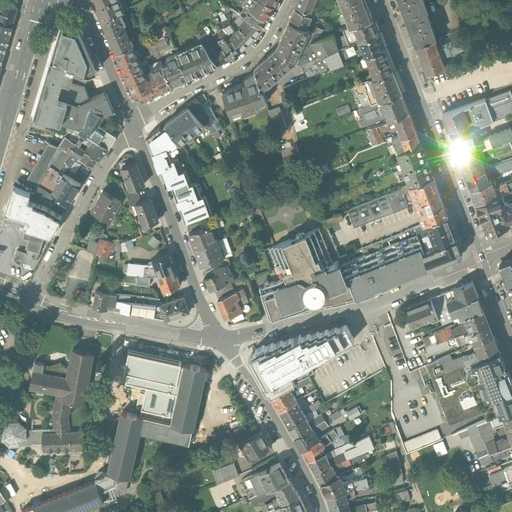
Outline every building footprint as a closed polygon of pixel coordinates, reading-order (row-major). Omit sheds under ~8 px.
[(15,6),(2,2),(2,1),(0,0),(0,2),(0,1),(0,21),(10,24),(15,6)] [(119,0),(92,0),(102,21),(118,14),(124,11),(119,0)] [(274,6),(261,0),(255,0),(255,1),(254,0),(249,0),(245,7),(250,9),(246,17),(250,19),(263,27),(274,6)] [(315,0),(298,0),(296,6),(311,12),(315,0)] [(365,0),(350,0),(342,3),(346,16),(340,18),(342,24),(348,22),(350,26),(354,25),(372,18),(365,0)] [(399,0),(406,16),(424,9),(426,9),(423,1),(421,1),(420,0),(399,0)] [(464,1),(452,5),(462,30),(474,25),(464,1)] [(312,15),(295,8),(289,21),(306,28),(312,15)] [(424,9),(406,16),(416,45),(434,38),(435,38),(430,23),(428,18),(424,9)] [(118,14),(102,21),(116,52),(119,51),(131,45),(131,43),(118,14)] [(372,18),(354,25),(360,40),(378,33),(372,18)] [(236,44),(240,51),(263,27),(250,19),(242,27),(231,37),(236,44)] [(229,20),(223,24),(225,28),(231,25),(229,20)] [(0,57),(10,24),(0,21),(0,57)] [(306,28),(289,21),(277,48),(254,67),(256,72),(262,90),(295,63),(310,30),(306,28)] [(79,29),(61,23),(41,89),(33,116),(55,120),(67,124),(79,128),(88,110),(90,107),(106,115),(108,101),(109,101),(105,92),(90,99),(84,86),(89,74),(94,72),(95,74),(97,73),(79,29)] [(225,28),(224,28),(226,30),(220,33),(223,37),(229,33),(234,29),(231,25),(225,28)] [(350,26),(342,29),(345,35),(349,44),(360,40),(354,25),(350,26)] [(206,40),(199,32),(197,34),(199,36),(204,41),(206,40)] [(231,37),(229,33),(223,37),(220,40),(225,48),(222,49),(225,52),(236,44),(231,37)] [(332,33),(311,41),(319,56),(324,54),(338,49),(334,39),(332,33)] [(384,48),(378,33),(360,40),(364,52),(365,55),(384,48)] [(344,46),(349,44),(345,35),(340,37),(344,46)] [(187,78),(207,68),(208,69),(218,64),(212,54),(204,41),(199,36),(175,47),(177,54),(187,78)] [(340,37),(334,39),(338,49),(344,46),(340,37)] [(218,51),(211,38),(206,40),(204,41),(212,54),(218,51)] [(434,38),(416,45),(426,72),(444,65),(440,54),(450,50),(447,42),(437,46),(434,38)] [(457,38),(447,42),(450,50),(451,52),(463,47),(462,44),(460,45),(457,38)] [(342,61),(357,54),(364,52),(360,40),(349,44),(344,46),(338,49),(342,61)] [(142,50),(137,41),(131,43),(139,62),(146,59),(142,50)] [(236,44),(225,52),(229,59),(240,51),(236,44)] [(139,62),(131,45),(119,51),(116,52),(138,101),(159,91),(152,74),(146,77),(139,62)] [(384,48),(365,55),(369,64),(374,77),(393,70),(384,48)] [(218,51),(212,54),(218,64),(229,59),(225,52),(222,49),(218,51)] [(338,49),(324,54),(329,67),(330,69),(343,64),(342,61),(338,49)] [(362,67),(369,64),(365,55),(364,52),(357,54),(362,67)] [(177,54),(166,59),(168,63),(163,66),(172,85),(187,78),(177,54)] [(324,54),(319,56),(326,68),(329,67),(324,54)] [(162,65),(150,71),(159,91),(172,85),(163,66),(162,65)] [(393,70),(372,78),(381,101),(401,93),(393,70)] [(256,72),(245,78),(246,83),(222,91),(230,117),(258,108),(256,103),(265,100),(262,90),(256,72)] [(308,77),(295,82),(297,88),(310,83),(308,77)] [(372,78),(354,85),(357,94),(366,91),(371,105),(381,101),(372,78)] [(442,115),(450,136),(472,128),(511,113),(511,97),(509,90),(485,99),(442,115)] [(401,93),(381,101),(387,117),(381,119),(381,120),(382,122),(393,118),(408,112),(401,93)] [(212,121),(195,98),(187,104),(189,107),(201,121),(204,125),(206,127),(212,121)] [(371,105),(358,110),(364,126),(381,120),(381,119),(387,117),(381,101),(371,105)] [(106,115),(90,107),(88,110),(101,117),(102,118),(108,117),(107,115),(106,115)] [(189,107),(165,123),(180,143),(204,125),(201,121),(189,107)] [(279,107),(268,110),(274,130),(286,127),(279,107)] [(101,117),(88,110),(79,128),(78,130),(86,136),(89,136),(95,128),(101,117)] [(408,112),(393,118),(396,124),(398,132),(399,134),(400,136),(416,131),(408,112)] [(382,122),(376,124),(379,131),(396,124),(393,118),(382,122)] [(212,121),(206,127),(212,133),(217,129),(212,121)] [(191,185),(185,170),(181,171),(176,160),(172,162),(169,151),(180,143),(165,123),(164,124),(165,126),(161,129),(160,127),(147,137),(166,187),(171,185),(185,222),(212,212),(205,194),(201,196),(196,183),(191,185)] [(61,134),(66,136),(68,137),(75,128),(78,130),(79,128),(67,124),(61,134)] [(376,124),(366,128),(372,144),(383,140),(379,131),(376,124)] [(117,138),(102,127),(100,131),(95,128),(89,136),(94,139),(108,148),(117,138)] [(78,130),(75,128),(68,137),(77,142),(80,138),(83,140),(86,136),(78,130)] [(476,140),(472,128),(450,136),(453,142),(458,158),(490,146),(492,145),(489,138),(488,135),(476,140)] [(511,133),(511,130),(489,138),(492,145),(509,138),(511,137),(511,133)] [(416,131),(400,136),(402,141),(405,150),(421,144),(416,131)] [(356,132),(341,138),(343,144),(358,138),(356,132)] [(324,142),(320,133),(312,136),(316,146),(324,142)] [(98,160),(85,151),(84,152),(75,146),(77,142),(68,137),(66,136),(60,145),(71,152),(83,160),(92,166),(98,160)] [(492,145),(490,146),(493,153),(494,156),(510,149),(511,152),(511,145),(509,138),(492,145)] [(108,148),(94,139),(85,151),(98,160),(108,148)] [(51,143),(29,179),(38,184),(50,164),(59,170),(70,154),(55,145),(51,143)] [(405,150),(397,153),(400,163),(403,169),(427,160),(421,144),(405,150)] [(296,145),(281,150),(284,160),(299,155),(296,145)] [(490,146),(458,158),(465,176),(484,169),(479,155),(484,156),(493,153),(490,146)] [(71,152),(70,154),(59,170),(80,183),(85,177),(76,171),(83,160),(71,152)] [(220,152),(214,155),(217,161),(224,158),(220,152)] [(511,157),(484,169),(465,176),(470,189),(491,181),(489,177),(511,167),(511,157)] [(427,160),(403,169),(405,175),(409,186),(433,176),(427,160)] [(136,162),(122,168),(130,188),(131,191),(137,189),(144,186),(136,162)] [(59,170),(50,164),(38,184),(69,203),(81,183),(80,183),(59,170)] [(433,176),(409,186),(416,204),(423,223),(426,222),(447,214),(433,176)] [(491,181),(470,189),(475,202),(501,192),(501,193),(511,188),(511,179),(499,185),(498,189),(495,190),(492,183),(494,182),(494,180),(491,181)] [(121,181),(113,196),(121,200),(123,202),(126,195),(125,191),(121,181)] [(25,189),(13,185),(4,213),(21,219),(27,199),(27,198),(22,197),(25,189)] [(409,186),(348,210),(356,228),(416,204),(409,186)] [(131,191),(130,188),(125,191),(126,195),(128,199),(139,195),(137,189),(131,191)] [(113,196),(102,191),(92,211),(110,221),(121,200),(113,196)] [(511,204),(504,200),(501,193),(501,192),(475,202),(485,228),(492,231),(503,227),(511,223),(511,204)] [(149,198),(136,203),(145,226),(158,221),(149,198)] [(46,210),(27,199),(21,219),(26,220),(36,226),(46,210)] [(340,212),(323,219),(325,226),(343,219),(340,212)] [(447,214),(426,222),(423,223),(414,227),(417,235),(423,251),(456,239),(447,214)] [(205,220),(187,228),(189,233),(207,226),(205,220)] [(207,226),(189,233),(195,248),(216,240),(210,225),(207,226)] [(417,235),(369,254),(369,253),(339,265),(337,261),(332,263),(318,228),(269,248),(281,278),(257,287),(269,317),(310,307),(313,299),(316,299),(318,299),(319,298),(325,304),(356,297),(356,299),(387,287),(399,281),(403,278),(429,268),(422,251),(423,251),(417,235)] [(29,264),(30,258),(37,260),(45,233),(32,229),(26,249),(27,249),(26,253),(16,250),(13,260),(29,264)] [(113,243),(106,240),(108,235),(100,232),(95,230),(93,236),(89,234),(86,241),(90,242),(87,250),(115,260),(114,246),(113,243)] [(423,251),(422,251),(429,268),(458,257),(460,256),(461,255),(462,254),(462,252),(461,251),(456,239),(423,251)] [(216,241),(195,249),(201,267),(217,260),(223,258),(222,257),(216,241)] [(169,253),(152,259),(157,275),(175,269),(169,253)] [(223,258),(217,260),(220,266),(224,265),(230,262),(227,255),(222,257),(223,258)] [(511,258),(503,262),(500,267),(507,285),(511,282),(511,258)] [(220,266),(218,266),(214,268),(216,273),(220,271),(224,279),(229,277),(224,265),(220,266)] [(150,268),(137,267),(136,275),(149,277),(150,268)] [(175,269),(157,275),(162,291),(180,285),(175,269)] [(216,273),(204,279),(210,290),(214,288),(217,287),(226,282),(224,279),(220,271),(216,273)] [(149,277),(136,275),(135,284),(149,286),(149,277)] [(472,281),(440,293),(446,308),(449,306),(478,295),(472,281)] [(217,287),(214,288),(218,299),(232,293),(228,283),(217,287)] [(96,290),(94,306),(114,310),(117,295),(117,294),(109,293),(109,289),(103,288),(102,291),(96,290)] [(242,289),(236,292),(239,299),(245,296),(242,289)] [(232,293),(218,299),(226,319),(242,312),(237,299),(239,299),(236,292),(232,293)] [(440,293),(430,297),(436,312),(446,308),(440,293)] [(160,304),(159,299),(117,295),(114,310),(165,319),(160,304)] [(160,304),(165,319),(189,310),(184,295),(175,299),(175,298),(169,300),(160,304)] [(478,295),(449,306),(454,319),(464,315),(483,308),(478,295)] [(430,297),(404,307),(411,326),(418,323),(418,324),(424,322),(424,321),(437,316),(436,312),(430,297)] [(483,308),(464,315),(467,323),(469,329),(470,329),(488,322),(483,308)] [(488,322),(470,329),(469,329),(445,338),(449,347),(472,337),(475,343),(493,335),(488,322)] [(456,323),(434,332),(434,333),(437,341),(441,340),(445,338),(469,329),(467,323),(462,323),(457,325),(456,323)] [(282,342),(275,346),(273,344),(266,348),(264,346),(256,351),(258,353),(250,357),(270,395),(311,373),(306,365),(354,339),(346,327),(338,331),(337,329),(329,333),(327,331),(320,336),(319,334),(311,338),(310,336),(302,340),(301,338),(293,342),(291,340),(284,344),(282,342)] [(434,333),(422,339),(423,341),(426,347),(437,341),(434,333)] [(493,335),(475,343),(477,349),(473,350),(474,353),(464,356),(464,357),(466,363),(499,351),(493,335)] [(386,369),(371,338),(361,343),(314,372),(318,380),(312,383),(324,405),(386,369)] [(423,341),(414,346),(417,351),(426,347),(423,341)] [(93,353),(72,349),(69,367),(64,393),(62,400),(71,402),(83,404),(84,402),(88,403),(91,400),(92,396),(90,393),(85,392),(93,353)] [(511,380),(511,381),(510,377),(511,377),(508,369),(507,369),(505,365),(504,365),(499,351),(466,363),(443,372),(440,358),(426,365),(443,408),(444,416),(446,416),(450,423),(483,411),(487,421),(490,419),(502,415),(511,410),(511,380)] [(463,355),(451,360),(449,355),(440,358),(443,372),(466,363),(464,357),(464,356),(463,355)] [(128,477),(138,431),(188,442),(205,368),(185,363),(171,423),(121,412),(108,472),(106,471),(103,471),(100,471),(98,473),(96,476),(95,478),(96,481),(22,511),(75,511),(103,501),(103,500),(125,492),(128,477)] [(50,366),(44,365),(44,364),(35,363),(30,387),(39,389),(38,391),(44,392),(44,390),(57,392),(64,393),(69,367),(62,366),(59,363),(50,366)] [(270,395),(270,396),(279,410),(296,401),(290,391),(292,389),(294,390),(315,378),(312,373),(311,373),(270,395)] [(64,393),(57,392),(52,414),(54,429),(54,433),(70,432),(68,416),(71,402),(62,400),(64,393)] [(302,410),(296,401),(279,410),(288,426),(305,416),(302,410)] [(313,404),(302,410),(305,416),(316,409),(313,404)] [(511,410),(502,415),(506,427),(511,424),(511,410)] [(330,411),(322,415),(324,419),(327,417),(332,415),(330,411)] [(338,411),(332,415),(335,419),(341,416),(338,411)] [(305,416),(288,426),(294,437),(324,419),(322,415),(321,414),(312,419),(309,423),(305,416)] [(324,419),(294,437),(301,449),(318,439),(314,432),(317,432),(328,426),(324,419)] [(487,421),(476,425),(483,439),(492,435),(491,433),(495,431),(490,419),(487,421)] [(54,429),(26,430),(18,422),(9,423),(3,430),(3,439),(10,445),(19,444),(20,443),(23,445),(42,444),(43,452),(85,450),(84,431),(70,432),(54,433),(54,429)] [(511,424),(506,427),(510,438),(504,440),(503,439),(495,442),(494,439),(484,442),(489,453),(511,444),(511,424)] [(337,428),(327,434),(329,439),(334,436),(335,437),(339,434),(338,433),(339,432),(337,428)] [(438,428),(402,443),(406,454),(442,438),(438,428)] [(460,437),(467,434),(463,428),(457,432),(460,437)] [(261,431),(239,443),(248,460),(250,459),(252,462),(268,453),(266,450),(270,448),(261,431)] [(327,434),(320,438),(324,446),(331,442),(329,439),(327,434)] [(356,446),(343,452),(346,458),(360,452),(374,447),(369,436),(355,442),(356,446)] [(318,439),(301,449),(307,460),(322,455),(319,449),(324,446),(320,438),(318,439)] [(341,439),(332,444),(335,449),(345,446),(341,439)] [(442,440),(431,444),(436,456),(447,452),(442,440)] [(511,444),(489,453),(492,460),(509,454),(508,453),(511,451),(511,444)] [(396,451),(385,456),(388,468),(400,465),(396,451)] [(343,452),(329,457),(327,460),(329,465),(346,458),(343,452)] [(360,452),(347,458),(350,464),(363,457),(360,452)] [(322,455),(307,460),(314,471),(329,465),(327,460),(325,453),(322,455)] [(329,465),(314,471),(320,482),(338,475),(334,469),(338,469),(350,464),(347,458),(346,458),(329,465)] [(233,463),(211,472),(216,484),(238,475),(233,463)] [(288,479),(279,463),(241,480),(249,497),(250,497),(256,494),(288,479)] [(494,465),(486,468),(489,474),(502,469),(500,464),(495,466),(494,465)] [(511,465),(502,469),(489,474),(493,484),(497,483),(511,477),(511,465)] [(338,475),(320,482),(327,494),(345,490),(343,482),(340,474),(338,475)] [(511,477),(497,483),(500,490),(511,486),(511,477)] [(361,478),(343,482),(345,490),(360,486),(363,485),(361,478)] [(256,494),(259,501),(273,494),(276,492),(279,498),(266,505),(269,510),(282,504),(299,496),(288,479),(256,494)] [(363,485),(360,486),(362,493),(370,491),(368,484),(363,485)] [(344,490),(327,494),(330,506),(348,502),(347,500),(346,496),(349,496),(362,493),(360,486),(345,490),(344,490)] [(396,491),(398,501),(409,500),(407,489),(396,491)] [(152,495),(157,508),(167,504),(162,491),(152,495)] [(256,494),(250,497),(253,504),(259,501),(256,494)] [(299,496),(282,504),(285,511),(284,511),(302,511),(306,511),(299,496)] [(511,511),(511,498),(486,511),(511,511)] [(348,502),(330,506),(332,511),(331,511),(363,511),(367,511),(365,504),(351,507),(350,509),(349,505),(348,502)] [(373,502),(365,504),(367,511),(373,510),(375,509),(373,502)]
